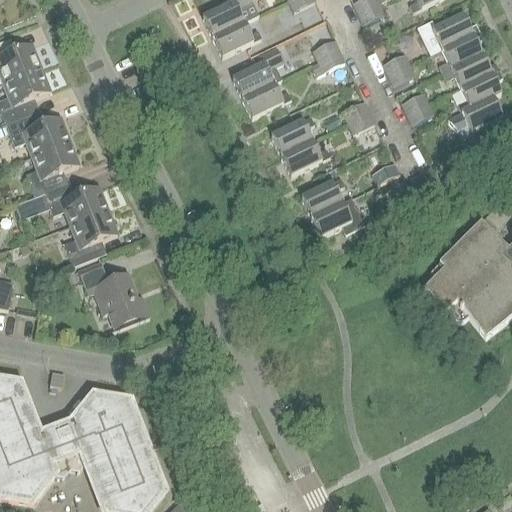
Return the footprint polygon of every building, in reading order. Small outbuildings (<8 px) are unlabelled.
[(211,43),(243,28),(258,20),(247,0),(235,0),(229,3),(232,8),(202,23),(211,43)] [(311,0),(299,0),(288,6),(293,16),(315,6),(311,0)] [(357,20),(379,9),(374,0),(369,0),(352,9),(357,20)] [(448,0),(413,0),(417,6),(408,10),(412,18),(448,0)] [(379,9),(357,20),(363,30),(384,20),(379,9)] [(434,43),(440,56),(479,37),(475,29),(468,32),(462,20),(422,39),(426,47),(434,43)] [(248,39),(243,28),(211,43),(221,63),(261,43),(257,35),(248,39)] [(479,37),(440,56),(446,67),(438,71),(442,79),(481,60),(475,48),(483,44),(479,37)] [(0,83),(2,89),(40,74),(31,50),(15,56),(10,43),(0,47),(0,83)] [(312,56),(317,67),(339,57),(334,45),(312,56)] [(283,69),(275,52),(257,61),(261,70),(232,84),(241,104),(272,89),(281,85),(275,73),(283,69)] [(344,67),(339,57),(317,67),(322,78),(344,67)] [(387,81),(409,71),(404,60),(382,70),(387,81)] [(453,82),(459,95),(498,76),(494,68),(487,71),(481,60),(442,79),(445,86),(453,82)] [(317,67),(310,71),(316,81),(322,78),(317,67)] [(393,92),(414,81),(409,71),(387,81),(393,92)] [(0,105),(0,117),(5,130),(39,117),(34,103),(49,97),(40,74),(2,89),(8,103),(0,105)] [(498,76),(459,95),(465,106),(457,110),(460,118),(492,103),(500,99),(494,87),(501,83),(498,76)] [(251,124),(282,109),(291,105),(287,97),(278,101),(272,89),(241,104),(251,124)] [(406,120),(428,110),(422,98),(401,109),(406,120)] [(447,124),(456,135),(458,134),(462,142),(501,123),(492,103),(460,118),(447,124)] [(369,118),(364,107),(342,118),(347,129),(369,118)] [(406,120),(411,131),(433,120),(428,110),(406,120)] [(39,117),(5,130),(14,152),(25,148),(31,162),(69,147),(60,123),(44,129),(39,117)] [(369,118),(347,129),(352,140),(374,129),(369,118)] [(270,141),(280,161),(311,146),(305,134),(313,130),(310,122),(270,141)] [(317,158),(311,146),(280,161),(290,181),(329,162),(325,154),(317,158)] [(63,217),(69,231),(107,216),(98,192),(82,199),(77,186),(67,189),(62,176),(78,170),(69,147),(31,162),(36,176),(24,180),(33,203),(43,199),(52,222),(63,217)] [(393,169),(371,179),(377,190),(399,180),(393,169)] [(430,172),(419,178),(432,199),(442,193),(430,172)] [(409,185),(421,205),(432,199),(419,178),(409,185)] [(300,203),(310,223),(341,208),(335,195),(343,191),(340,184),(300,203)] [(349,204),(341,208),(310,223),(320,243),(341,232),(345,239),(363,231),(349,204)] [(419,204),(405,212),(410,221),(424,214),(419,204)] [(117,240),(107,216),(69,231),(74,245),(63,250),(72,272),(106,259),(100,246),(117,240)] [(511,242),(511,244),(511,246),(511,249),(506,253),(480,227),(438,269),(443,274),(422,294),(453,325),(458,327),(464,325),(468,322),(485,343),(511,321),(511,242)] [(27,249),(19,252),(22,259),(30,256),(27,249)] [(107,287),(99,268),(77,277),(86,300),(93,298),(102,321),(106,319),(113,336),(149,322),(141,302),(137,304),(127,279),(107,287)] [(0,314),(8,316),(13,288),(0,285),(0,314)] [(51,379),(49,392),(62,394),(64,380),(51,379)] [(19,390),(0,386),(0,504),(31,509),(54,480),(62,482),(68,475),(69,474),(78,476),(83,469),(99,511),(152,511),(164,498),(129,407),(92,402),(69,431),(39,442),(19,390)] [(201,399),(196,390),(183,397),(188,407),(201,399)]
